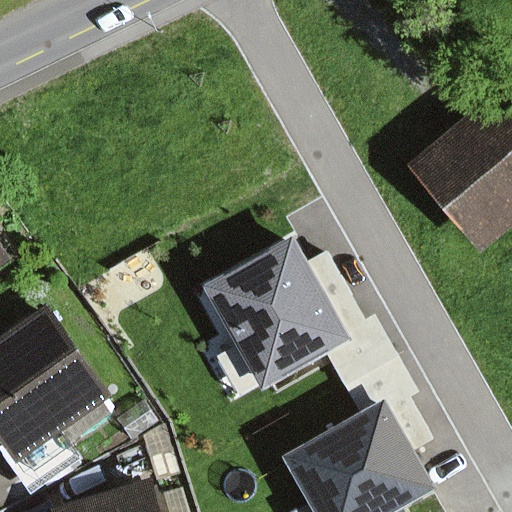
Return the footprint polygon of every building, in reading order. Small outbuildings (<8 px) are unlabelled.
[(511,228),(511,90),(506,84),(408,167),(482,254),(511,228)] [(351,341),(295,239),(207,288),(263,390),(351,341)] [(0,270),(14,261),(0,241),(0,270)] [(111,397),(47,306),(0,339),(0,449),(32,495),(81,460),(70,444),(111,415),(102,404),(111,397)] [(158,422),(144,401),(117,419),(132,440),(158,422)] [(398,511),(431,494),(383,407),(287,461),(315,511),(398,511)] [(165,511),(155,477),(53,508),(54,511),(165,511)] [(191,511),(184,489),(166,495),(170,511),(191,511)]
